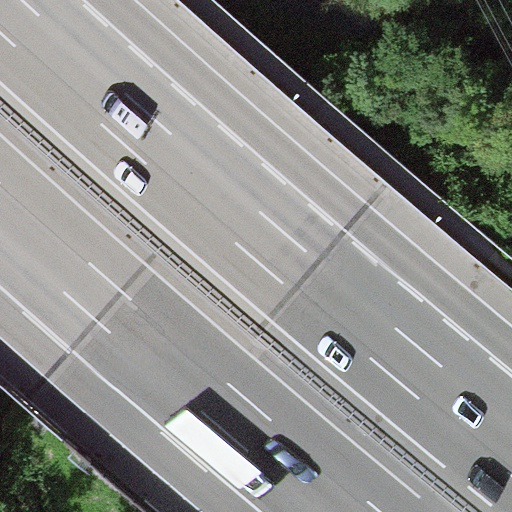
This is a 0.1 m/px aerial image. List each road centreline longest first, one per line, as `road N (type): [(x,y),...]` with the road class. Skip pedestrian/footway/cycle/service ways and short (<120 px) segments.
road 1 (motorway): [(511,448),(27,29)]
road 2 (motorway): [(0,208),(349,511)]
